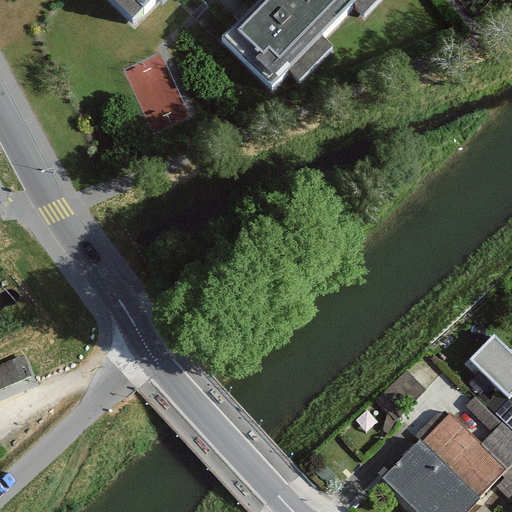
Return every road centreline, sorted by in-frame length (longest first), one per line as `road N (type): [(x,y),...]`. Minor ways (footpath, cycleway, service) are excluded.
road 1 (unclassified): [(144,339),(0,113)]
road 2 (unclassified): [(294,511),(144,339)]
road 3 (unclassified): [(0,496),(144,339)]
